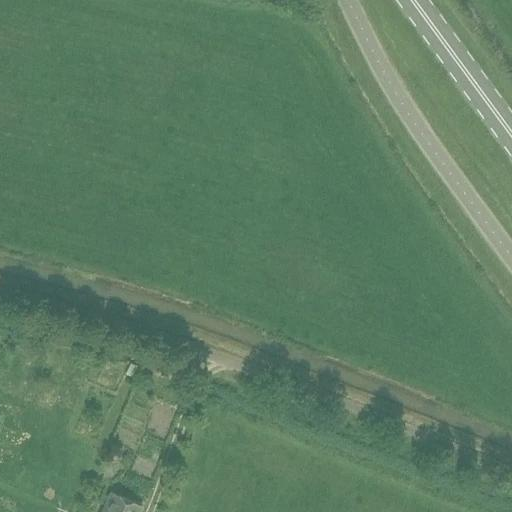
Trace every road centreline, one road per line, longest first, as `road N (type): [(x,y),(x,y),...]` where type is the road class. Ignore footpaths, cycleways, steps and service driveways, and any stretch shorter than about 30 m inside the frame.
road 1 (unclassified): [(511,479),(197,355),(0,299)]
road 2 (unclassified): [(511,255),(417,126),(348,0)]
road 3 (primary): [(511,136),(411,0)]
